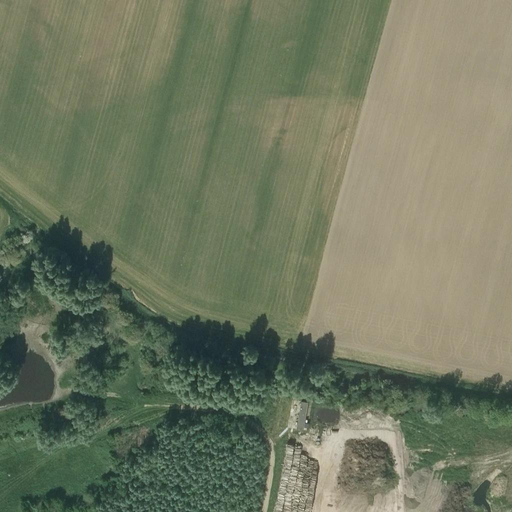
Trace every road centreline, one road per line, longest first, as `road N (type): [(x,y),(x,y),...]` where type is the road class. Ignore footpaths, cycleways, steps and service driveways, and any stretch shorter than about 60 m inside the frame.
road 1 (track): [(511,389),(189,319),(133,287),(0,181)]
road 2 (track): [(266,511),(273,455),(242,418),(71,389)]
road 3 (track): [(150,404),(100,435),(0,462)]
